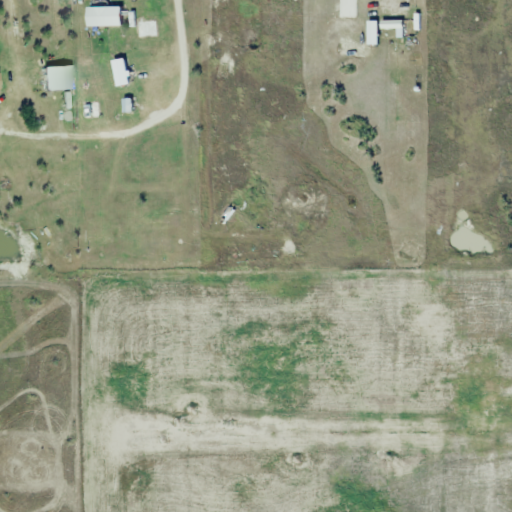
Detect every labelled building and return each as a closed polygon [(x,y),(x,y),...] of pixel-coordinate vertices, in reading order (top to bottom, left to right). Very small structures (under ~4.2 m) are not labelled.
[(107,0),(103,1),(105,6),(83,13),(89,33),(124,21),(117,0),(107,0)] [(141,37),(156,36),(155,22),(140,23),(141,37)] [(44,91),(71,90),(71,66),(43,67),(44,91)] [(170,226),(170,216),(146,216),(146,211),(135,211),(135,218),(126,218),(126,226),(170,226)] [(102,245),(102,221),(85,221),(85,245),(102,245)]
